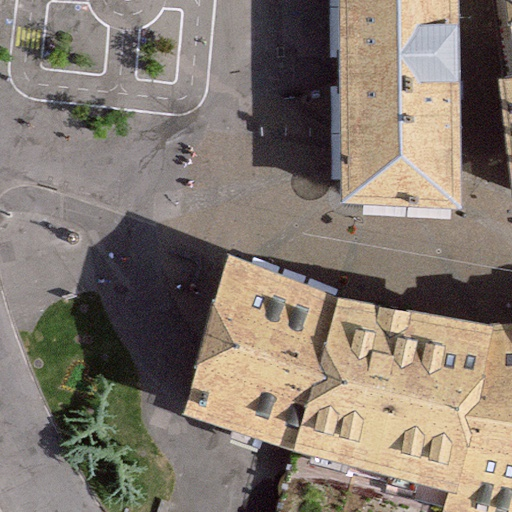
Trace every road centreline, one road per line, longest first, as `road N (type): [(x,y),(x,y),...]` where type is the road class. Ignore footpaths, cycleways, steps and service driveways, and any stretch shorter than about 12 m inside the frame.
road 1 (unknown): [(0,182),(149,220),(166,0)]
road 2 (residential): [(511,292),(472,293),(302,243)]
